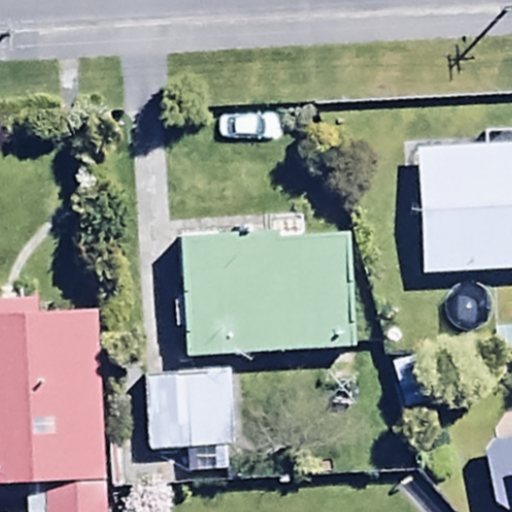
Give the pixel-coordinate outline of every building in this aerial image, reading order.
[(511,137),(410,141),(415,272),(511,268),(511,137)] [(176,323),(177,354),(349,347),(344,226),(171,233),(173,296),(167,296),(168,324),(176,323)] [(99,465),(92,306),(34,309),(33,291),(0,292),(0,481),(22,481),(23,511),(113,511),(112,465),(99,465)] [(139,370),(142,449),(226,446),(223,367),(139,370)] [(487,508),(511,503),(511,432),(475,439),(487,508)]
